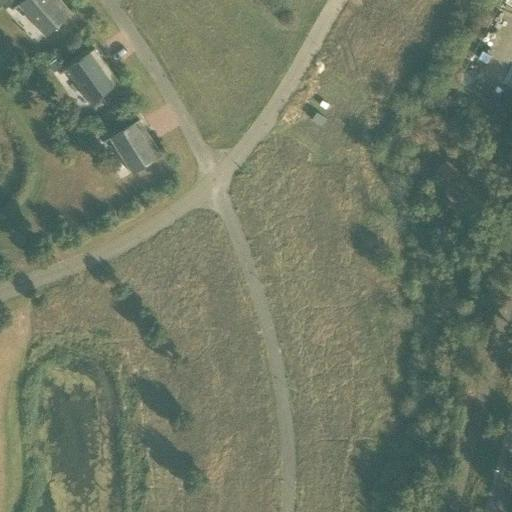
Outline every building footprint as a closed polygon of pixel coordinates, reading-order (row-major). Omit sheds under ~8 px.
[(2,0),(0,2),(6,9),(10,5),(5,0),(2,0)] [(45,37),(72,13),(60,0),(23,0),(12,10),(12,11),(21,4),(47,33),(44,36),(45,37)] [(91,104),(119,83),(95,49),(59,74),(60,75),(70,68),(93,100),(90,103),(91,104)] [(62,67),(56,59),(48,66),(53,73),(62,67)] [(132,174),(162,155),(140,120),(103,143),(103,144),(113,137),(134,171),(131,173),(132,174)] [(97,140),(102,137),(97,130),(92,133),(97,140)]
